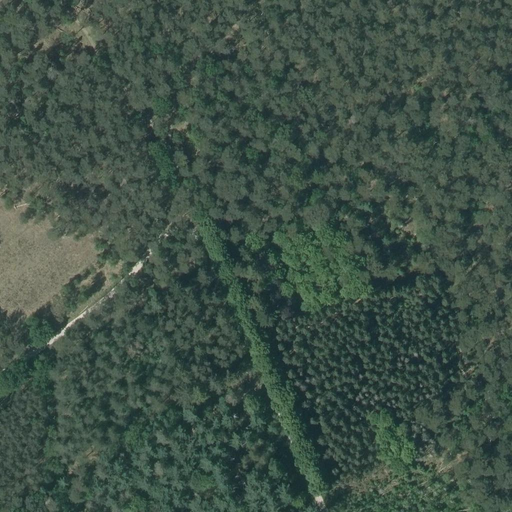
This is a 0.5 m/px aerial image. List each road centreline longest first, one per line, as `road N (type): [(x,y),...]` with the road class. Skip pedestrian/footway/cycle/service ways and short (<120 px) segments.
road 1 (track): [(165,227),(205,237),(326,511)]
road 2 (track): [(0,368),(88,307),(139,263),(165,227)]
road 3 (track): [(170,144),(81,22),(54,0)]
road 4 (track): [(170,144),(180,93),(258,0)]
